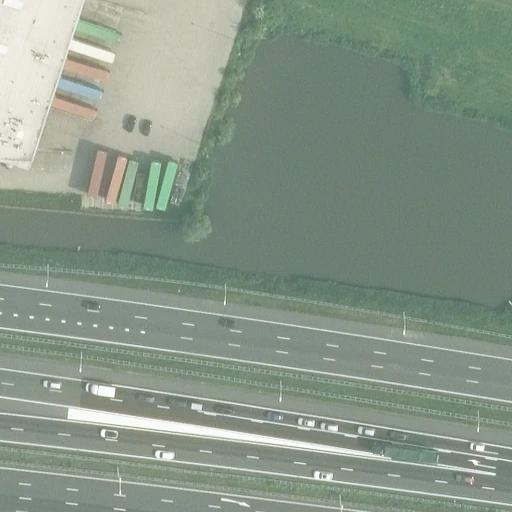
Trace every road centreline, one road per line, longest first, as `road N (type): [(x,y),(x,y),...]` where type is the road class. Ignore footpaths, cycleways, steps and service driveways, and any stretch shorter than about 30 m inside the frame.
road 1 (motorway): [(511,376),(0,310)]
road 2 (motorway): [(499,477),(0,393)]
road 3 (motorway): [(499,477),(0,425)]
